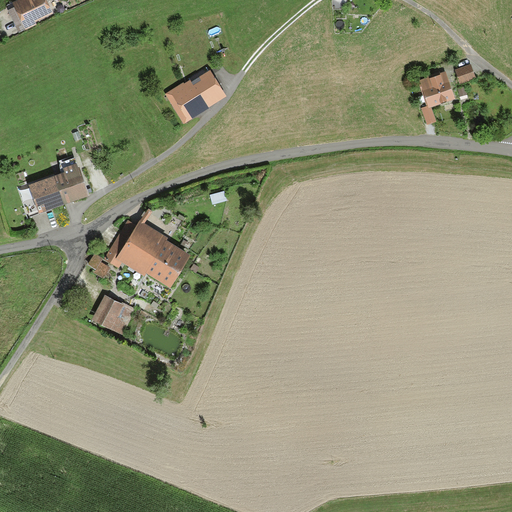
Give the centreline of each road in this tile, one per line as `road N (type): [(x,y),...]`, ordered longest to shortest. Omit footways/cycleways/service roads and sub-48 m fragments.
road 1 (unclassified): [(0,377),(82,237),(165,182),(386,139),(511,151)]
road 2 (track): [(316,0),(266,42),(223,103),(184,140),(82,207),(70,238)]
road 3 (track): [(511,89),(438,20),(404,0)]
